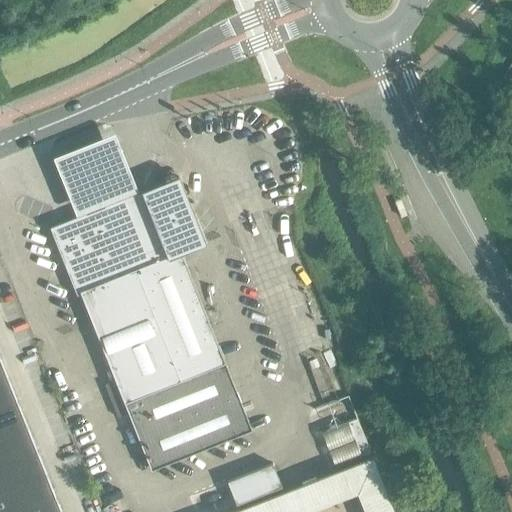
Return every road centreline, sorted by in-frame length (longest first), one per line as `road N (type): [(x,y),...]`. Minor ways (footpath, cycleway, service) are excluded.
road 1 (unclassified): [(0,143),(325,4)]
road 2 (primary): [(511,310),(398,87),(381,37)]
road 3 (unknown): [(229,335),(245,383),(292,434)]
